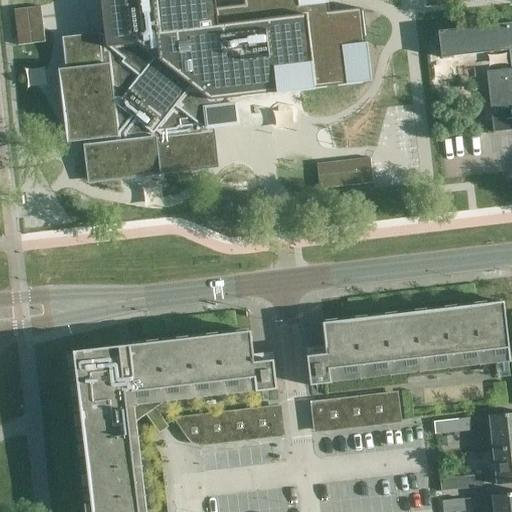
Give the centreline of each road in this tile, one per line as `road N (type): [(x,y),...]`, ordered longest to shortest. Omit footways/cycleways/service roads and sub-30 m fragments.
road 1 (tertiary): [(280,283),(511,257)]
road 2 (residential): [(280,283),(309,511)]
road 3 (tertiary): [(0,334),(148,298)]
road 4 (tertiary): [(148,298),(0,298)]
road 5 (tertiary): [(148,298),(280,283)]
